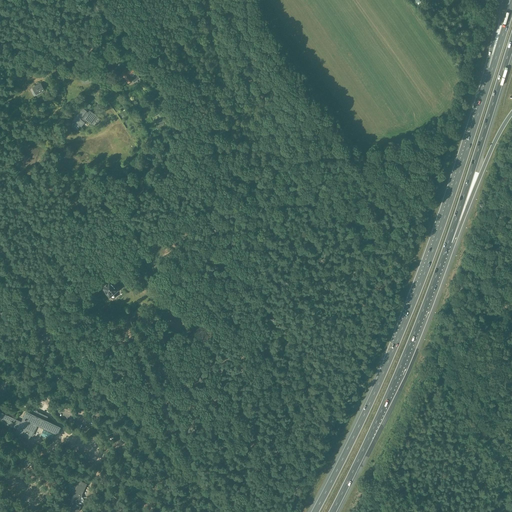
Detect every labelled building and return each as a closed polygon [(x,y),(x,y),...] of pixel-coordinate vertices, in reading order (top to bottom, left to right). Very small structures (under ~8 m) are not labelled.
[(125,67),(132,62),(129,58),(122,63),(125,67)] [(88,62),(83,64),(86,72),(91,70),(88,62)] [(122,73),(118,76),(120,79),(122,82),(124,80),(125,79),(127,81),(128,83),(129,82),(131,81),(132,80),(133,81),(134,83),(137,81),(140,79),(138,76),(136,74),(134,71),(132,67),(129,69),(127,71),(126,70),(122,73)] [(91,73),(83,75),(81,76),(83,84),(93,81),(91,73)] [(41,84),(33,88),(37,94),(42,92),(43,94),(46,92),(41,84)] [(75,122),(72,127),(77,130),(80,126),(82,127),(85,122),(81,119),(87,111),(83,108),(79,113),(78,112),(75,116),(76,117),(73,121),(75,122)] [(90,111),(88,113),(84,119),(86,120),(91,124),(94,120),(97,123),(100,119),(97,116),(90,111)] [(115,295),(114,294),(118,290),(110,280),(101,287),(110,297),(112,298),(112,299),(113,299),(114,299),(115,298),(116,297),(116,296),(115,295)] [(79,309),(87,302),(83,298),(75,305),(79,309)] [(77,382),(73,378),(71,380),(63,370),(61,368),(56,371),(67,383),(70,387),(77,382)] [(16,434),(29,440),(36,424),(58,434),(61,428),(46,421),(48,417),(34,411),(32,414),(26,411),(23,418),(25,419),(22,425),(19,423),(20,421),(0,411),(0,421),(18,429),(16,434)] [(77,505),(87,484),(79,480),(76,487),(71,485),(68,493),(73,495),(70,502),(73,503),(70,508),(77,511),(78,511),(81,507),(77,505)]
